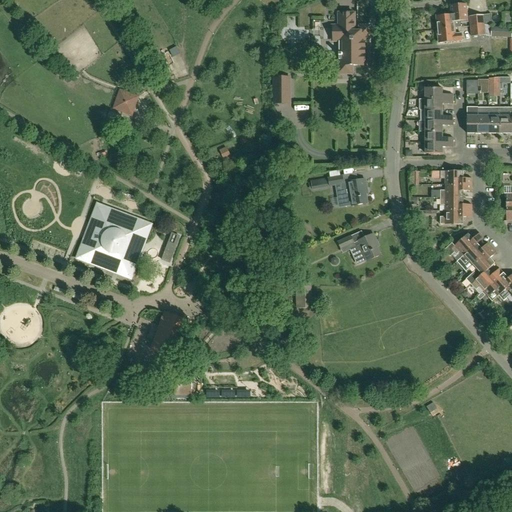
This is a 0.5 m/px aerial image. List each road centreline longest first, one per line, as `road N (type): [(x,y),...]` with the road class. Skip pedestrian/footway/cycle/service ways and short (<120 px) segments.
road 1 (residential): [(511,371),(413,258),(393,204),(391,164)]
road 2 (unclassified): [(161,302),(126,305),(0,257)]
road 3 (residential): [(391,164),(402,0)]
